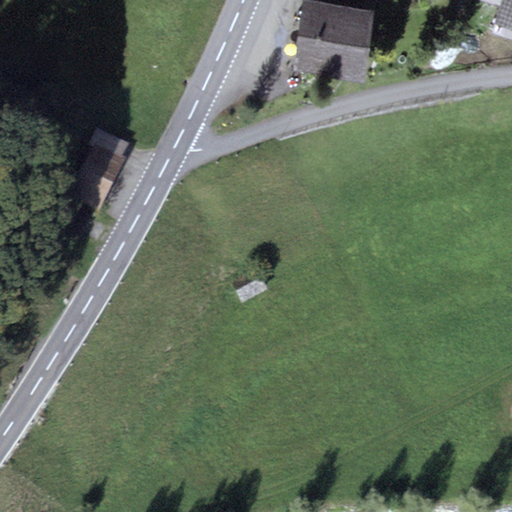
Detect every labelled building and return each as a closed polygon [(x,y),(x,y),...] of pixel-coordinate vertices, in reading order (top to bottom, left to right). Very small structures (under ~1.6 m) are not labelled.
[(511,0),(502,0),(503,0),(494,29),(511,34),(511,0)] [(335,6),(335,9),(309,7),(306,26),(302,26),(301,35),(305,35),(300,72),(333,76),(334,64),(354,67),(362,9),(335,6)] [(98,132),(91,146),(95,148),(115,158),(122,144),(98,132)] [(95,209),(120,160),(115,158),(95,148),(69,196),(95,209)] [(48,226),(72,238),(86,212),(63,199),(48,226)] [(234,283),(242,299),(263,289),(255,273),(234,283)]
